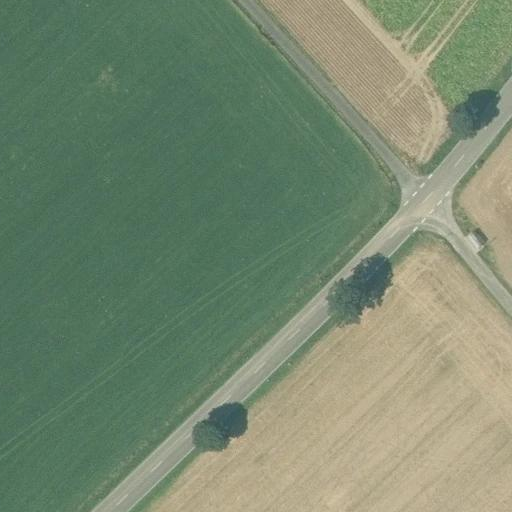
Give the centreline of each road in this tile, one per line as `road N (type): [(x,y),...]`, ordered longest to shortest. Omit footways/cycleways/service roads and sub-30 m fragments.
road 1 (secondary): [(111,511),(428,201)]
road 2 (secondary): [(428,201),(511,96)]
road 3 (unclassified): [(511,302),(428,201)]
